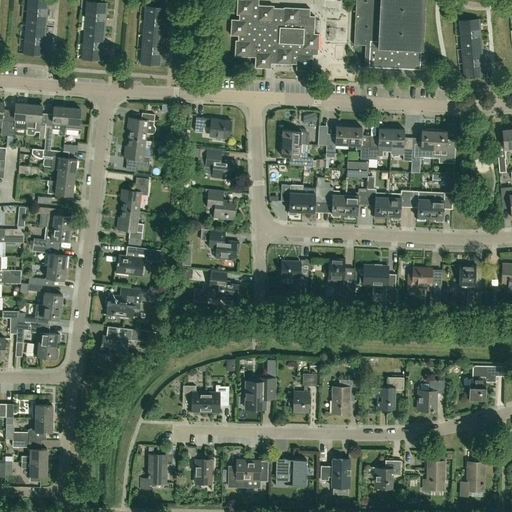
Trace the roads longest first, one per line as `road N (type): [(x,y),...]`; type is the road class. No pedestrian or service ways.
road 1 (residential): [(174,430),(391,436),(511,412)]
road 2 (residential): [(73,379),(108,90)]
road 3 (residential): [(255,98),(511,106)]
road 4 (residential): [(511,237),(259,230)]
road 5 (residential): [(73,379),(60,482),(45,492),(0,491)]
road 6 (residential): [(108,90),(255,98)]
road 7 (residential): [(259,230),(255,98)]
